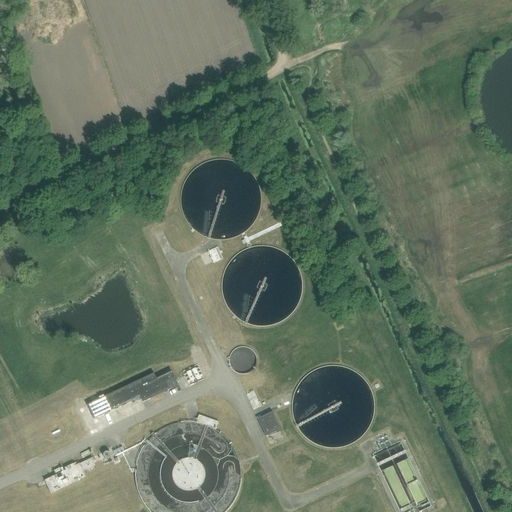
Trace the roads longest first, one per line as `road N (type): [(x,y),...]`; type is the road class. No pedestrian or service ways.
road 1 (track): [(491,511),(354,214),(312,103),(309,63),(288,63)]
road 2 (track): [(0,202),(288,63)]
